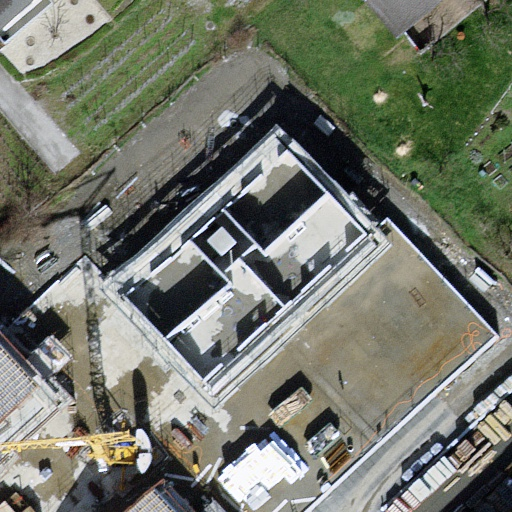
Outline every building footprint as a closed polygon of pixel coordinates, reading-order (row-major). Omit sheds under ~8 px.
[(0,0),(0,38),(41,0),(0,0)] [(343,0),(400,56),(462,0),(343,0)] [(368,231),(274,133),(117,284),(212,381),(368,231)] [(0,414),(31,385),(0,351),(0,414)] [(162,511),(151,500),(138,511),(162,511)]
